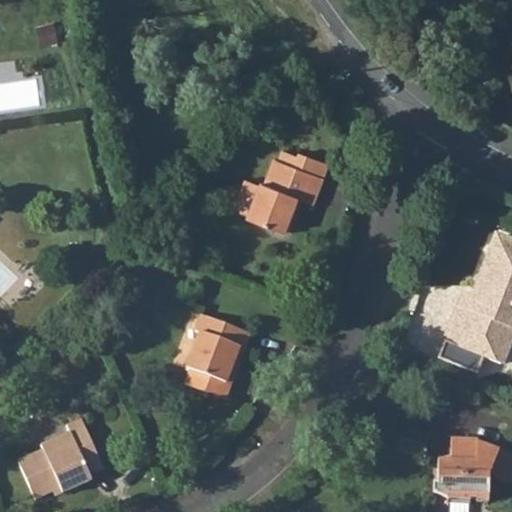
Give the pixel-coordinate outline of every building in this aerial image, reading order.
[(314,82),(302,70),(292,79),(305,91),(314,82)] [(252,190),(242,219),(241,222),(282,237),(289,217),(285,215),(290,201),(306,207),(315,180),(288,170),(292,160),(276,154),(272,164),(268,163),(259,188),(254,186),(252,190)] [(294,156),(292,160),(288,170),(315,180),(321,166),(294,156)] [(228,214),(242,219),(252,190),(239,184),(228,214)] [(511,323),(511,239),(488,230),(465,289),(459,306),(452,303),(432,355),(472,370),(478,354),(495,361),(508,325),(511,326),(511,323)] [(452,303),(459,306),(465,289),(458,287),(452,303)] [(195,334),(182,368),(225,386),(233,364),(229,362),(239,333),(196,316),(189,332),(195,334)] [(35,449),(12,459),(30,497),(53,487),(55,493),(84,480),(82,474),(96,468),(73,419),(59,425),(62,431),(34,444),(35,449)] [(428,470),(427,494),(443,499),(443,505),(466,506),(466,499),(473,499),(473,503),(484,503),(485,479),(495,451),(472,442),(472,441),(446,440),(445,461),(434,460),(434,470),(428,470)]
